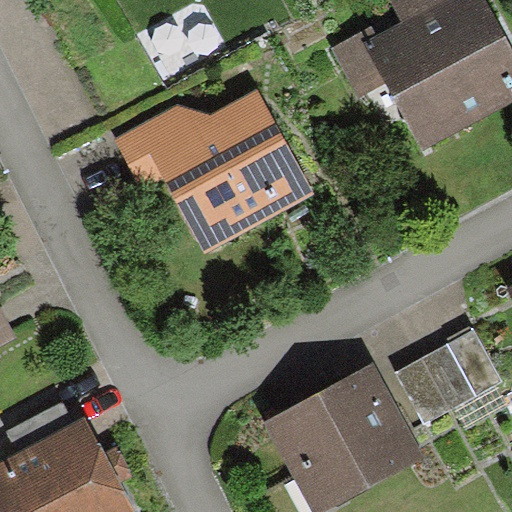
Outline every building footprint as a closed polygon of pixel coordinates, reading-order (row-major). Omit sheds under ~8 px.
[(511,65),(476,0),(468,0),(378,48),(428,141),(511,96),(511,65)] [(241,82),(129,142),(150,181),(173,169),(211,240),(301,192),(241,82)] [(403,363),(430,433),(511,401),(511,400),(485,332),(403,363)] [(370,378),(280,423),(318,499),(408,453),(370,378)] [(129,511),(87,431),(0,476),(0,511),(129,511)]
